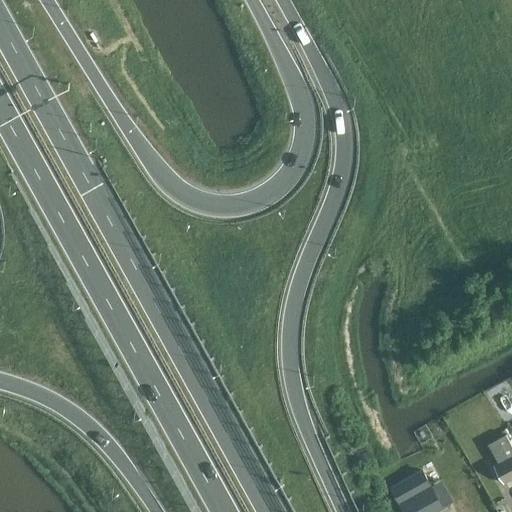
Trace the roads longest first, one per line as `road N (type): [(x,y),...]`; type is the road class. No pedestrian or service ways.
road 1 (trunk): [(270,511),(0,23)]
road 2 (trunk): [(251,0),(306,119),(299,158),(284,182),(261,199),(233,205),(210,204),(168,183),(48,0)]
road 3 (trunk): [(344,511),(305,422),(292,351),(297,300),(338,183),(343,133),(336,102),(281,0)]
road 4 (trunk): [(0,107),(223,511)]
road 5 (trunk): [(0,382),(49,400),(93,431),(155,511)]
